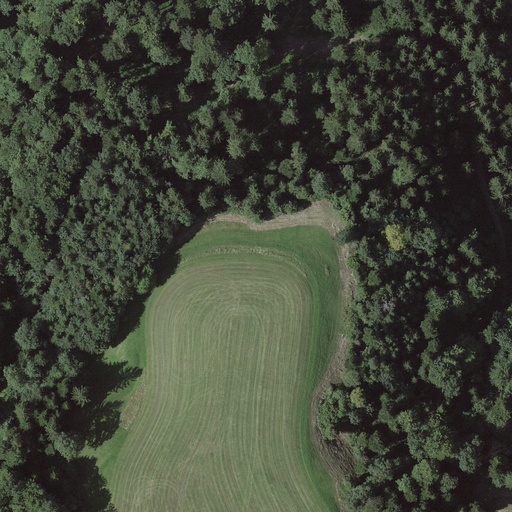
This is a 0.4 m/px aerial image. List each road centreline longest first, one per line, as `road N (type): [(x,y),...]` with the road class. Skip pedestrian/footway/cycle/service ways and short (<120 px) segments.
road 1 (track): [(319,511),(302,436),(315,290),(302,262),(279,250),(208,247),(164,263),(129,290),(93,358),(0,406)]
road 2 (track): [(0,381),(41,332),(57,233),(91,152),(134,118),(211,93),(290,46),(303,0)]
road 3 (track): [(511,287),(465,86),(447,53),(407,41),(290,46)]
